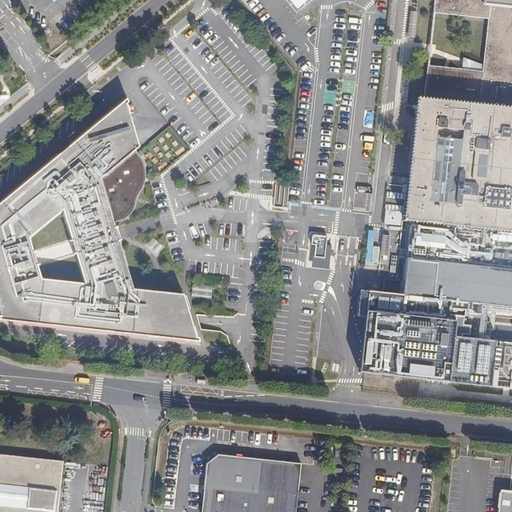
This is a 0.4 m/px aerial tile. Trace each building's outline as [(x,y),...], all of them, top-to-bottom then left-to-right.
[(511,0),(434,0),(434,14),(488,20),(483,66),(483,72),(462,70),(428,66),(404,296),(452,301),(451,308),(471,310),(471,303),(511,307),(511,0)] [(467,59),(462,70),(483,72),(483,66),(467,59)] [(128,98),(0,205),(0,322),(200,344),(187,293),(137,288),(103,182),(139,148),(128,98)] [(324,235),(310,233),(309,243),(312,243),(311,263),(326,264),(328,244),(324,244),(324,235)] [(193,284),(193,296),(212,297),(213,285),(193,284)] [(368,291),(360,372),(387,374),(511,387),(511,342),(399,331),(404,296),(368,291)] [(294,511),(300,464),(216,455),(206,464),(200,511),(294,511)] [(53,511),(59,464),(0,457),(0,511),(53,511)] [(511,511),(511,492),(500,491),(497,511),(511,511)]
